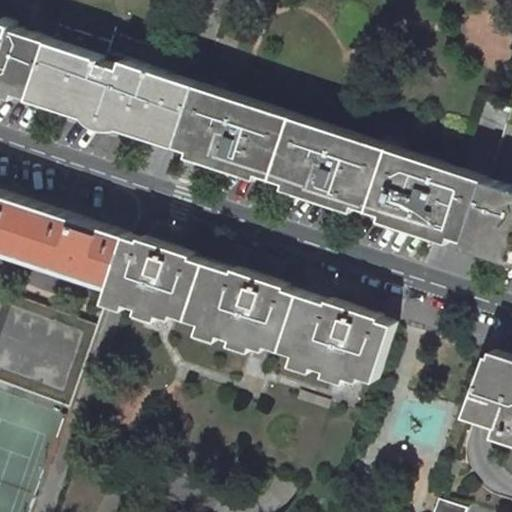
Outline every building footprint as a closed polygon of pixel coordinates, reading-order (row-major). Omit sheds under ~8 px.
[(0,82),(35,94),(38,85),(54,37),(18,25),(19,21),(5,16),(3,21),(0,19),(0,82)] [(180,74),(109,50),(108,55),(54,37),(38,85),(71,96),(69,101),(83,106),(152,129),(153,125),(171,131),(184,135),(190,120),(203,82),(190,77),(180,74)] [(465,167),(203,81),(203,82),(190,120),(184,135),(182,143),(470,237),(490,176),(465,167)] [(511,251),(511,182),(490,176),(470,237),(511,251)] [(0,245),(113,285),(132,231),(0,187),(0,245)] [(135,232),(132,231),(113,285),(110,293),(114,295),(118,296),(140,234),(135,232)] [(218,329),(238,335),(239,330),(253,335),(252,340),(271,347),(273,341),(295,349),(314,355),(313,360),(346,370),(347,365),(381,376),(399,319),(314,291),(149,237),(140,234),(118,296),(127,299),(143,305),(145,300),(159,305),(157,310),(176,316),(178,311),(220,325),(218,329)] [(0,287),(0,380),(70,406),(99,324),(0,287)] [(511,356),(492,350),(487,367),(472,409),(503,420),(511,423),(511,356)] [(500,429),(511,433),(511,423),(503,420),(500,429)] [(458,473),(463,459),(455,456),(450,470),(458,473)] [(465,511),(468,507),(440,497),(434,511),(465,511)]
